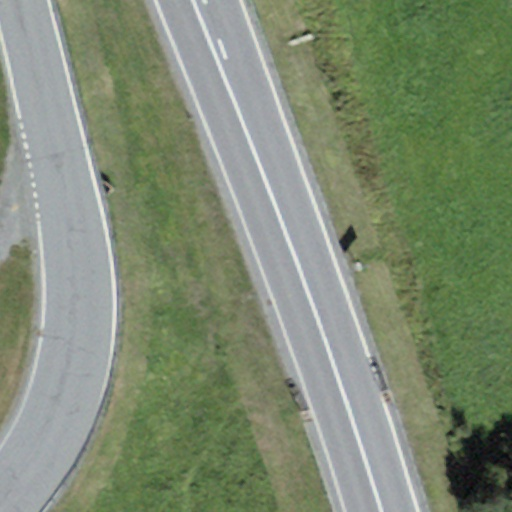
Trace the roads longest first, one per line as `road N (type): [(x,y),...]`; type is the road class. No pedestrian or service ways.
road 1 (primary): [(184,0),(375,511)]
road 2 (unclassified): [(15,0),(55,150),(75,303),(51,427),(0,509)]
